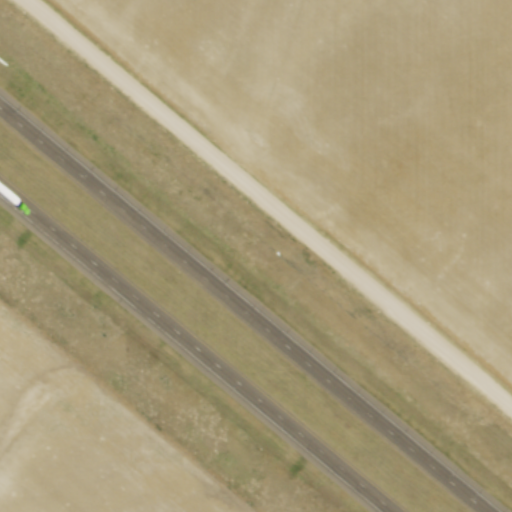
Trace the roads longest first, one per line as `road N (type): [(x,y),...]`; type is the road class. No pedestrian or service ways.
road 1 (residential): [(511,420),(11,0)]
road 2 (motorway): [(490,511),(0,106)]
road 3 (motorway): [(0,185),(394,511)]
